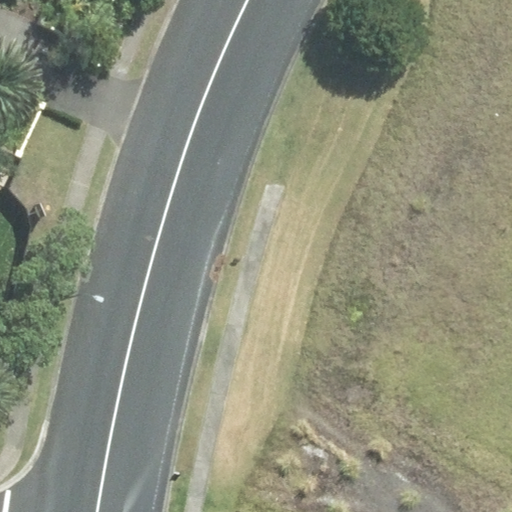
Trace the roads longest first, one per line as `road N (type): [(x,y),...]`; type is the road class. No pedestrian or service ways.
road 1 (tertiary): [(97,511),(179,178),(250,0)]
road 2 (track): [(113,431),(207,450),(365,511)]
